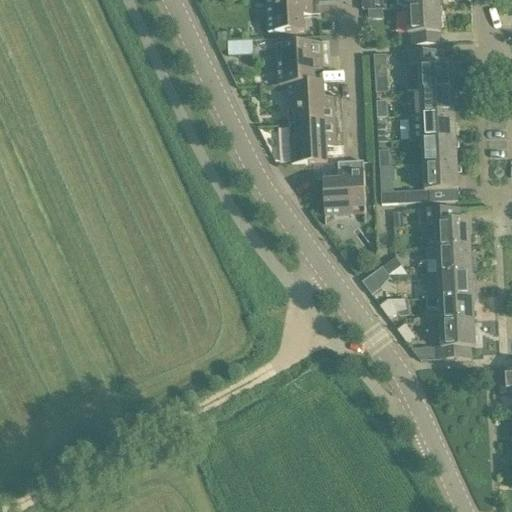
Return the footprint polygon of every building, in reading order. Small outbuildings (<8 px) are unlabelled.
[(265,0),(267,36),(304,34),(303,18),(319,17),(318,0),(265,0)] [(360,0),(361,12),(372,12),(371,0),(360,0)] [(438,0),(404,0),(405,10),(439,9),(438,0)] [(439,9),(405,10),(407,36),(411,36),(411,48),(440,46),(439,35),(440,35),(439,9)] [(286,87),(287,87),(313,86),(313,85),(312,71),(329,70),(328,44),(275,47),(277,88),(286,88),(286,87)] [(419,93),(453,91),(452,66),(441,67),(441,54),(412,55),(413,69),(417,69),(419,93)] [(286,87),(286,88),(288,129),(342,126),(340,99),(322,100),(321,85),(313,85),(313,86),(287,87),(286,87)] [(453,91),(419,93),(420,118),(454,116),(453,91)] [(0,100),(0,124),(8,121),(0,100)] [(376,120),(387,120),(386,103),(375,104),(376,120)] [(454,116),(420,118),(410,119),(411,144),(421,143),(455,141),(454,116)] [(8,121),(0,124),(0,144),(15,139),(8,121)] [(342,126),(288,129),(290,168),(326,166),(325,150),(343,149),(342,126)] [(378,145),(388,145),(387,128),(377,129),(378,145)] [(15,139),(0,144),(0,165),(21,157),(15,139)] [(422,168),(456,166),(455,141),(421,143),(422,168)] [(379,170),(389,170),(389,153),(378,153),(379,170)] [(21,157),(0,165),(0,185),(28,175),(21,157)] [(324,219),(365,216),(362,165),(337,166),(338,183),(322,184),(324,219)] [(456,166),(422,168),(423,194),(428,194),(429,205),(457,204),(457,192),(458,192),(456,166)] [(28,175),(0,185),(0,209),(36,197),(28,175)] [(399,206),(398,196),(382,197),(382,207),(399,206)] [(458,225),(457,212),(429,213),(419,214),(419,227),(436,227),(437,251),(470,249),(469,224),(458,225)] [(402,214),(393,214),(394,229),(403,229),(402,214)] [(438,276),(471,275),(470,249),(437,251),(438,276)] [(388,278),(401,268),(395,259),(381,269),(388,278)] [(82,268),(73,273),(77,280),(86,275),(82,268)] [(86,275),(77,280),(80,287),(85,285),(105,320),(123,309),(104,274),(90,282),(86,275)] [(427,300),(439,300),(472,299),(471,275),(438,276),(426,276),(427,300)] [(371,297),(379,291),(370,278),(361,284),(371,297)] [(80,287),(67,294),(87,329),(105,320),(85,285),(80,287)] [(47,288),(37,293),(41,300),(50,295),(47,288)] [(50,295),(41,300),(45,307),(49,304),(69,339),(87,329),(67,294),(54,302),(50,295)] [(472,299),(439,300),(440,325),(474,324),(472,299)] [(388,321),(397,315),(387,301),(378,308),(388,321)] [(45,307),(32,314),(51,349),(69,339),(49,304),(45,307)] [(11,307),(1,313),(5,320),(15,314),(11,307)] [(15,314),(5,320),(9,327),(14,324),(33,359),(51,349),(32,314),(18,321),(15,314)] [(9,327),(0,331),(0,343),(14,369),(33,359),(14,324),(9,327)] [(474,324),(440,325),(442,352),(475,350),(474,324)] [(406,345),(415,339),(404,326),(396,332),(406,345)] [(511,373),(499,375),(500,398),(511,397),(511,373)]
